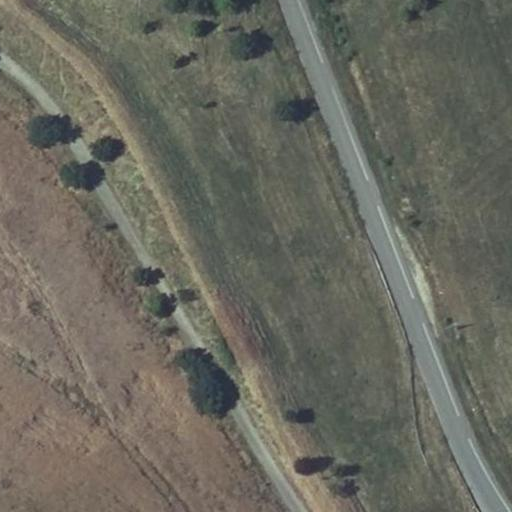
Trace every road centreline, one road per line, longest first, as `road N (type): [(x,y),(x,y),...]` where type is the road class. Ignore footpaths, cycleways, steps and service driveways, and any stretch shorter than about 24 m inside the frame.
road 1 (track): [(311,511),(21,73),(0,56)]
road 2 (trunk): [(496,511),(464,457),(290,0)]
